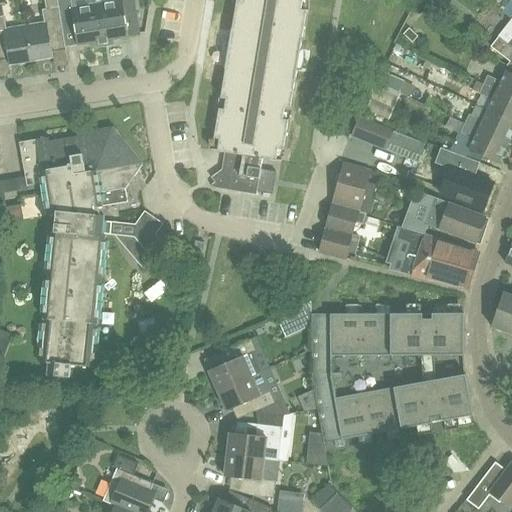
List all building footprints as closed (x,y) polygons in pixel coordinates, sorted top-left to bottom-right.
[(44,0),(46,8),(42,9),(44,22),(25,25),(31,61),(54,57),(52,50),(66,47),(63,27),(58,0),(44,0)] [(58,0),(63,27),(75,25),(78,45),(103,40),(97,3),(72,7),(70,0),(58,0)] [(118,0),(97,3),(103,40),(129,36),(126,17),(138,15),(135,0),(118,0)] [(236,0),(232,28),(302,40),(308,0),(236,0)] [(2,3),(0,3),(0,58),(9,57),(10,64),(31,61),(25,25),(7,28),(2,3)] [(185,40),(187,14),(175,13),(173,39),(185,40)] [(511,19),(499,35),(491,46),(511,62),(511,61),(511,19)] [(232,28),(226,67),(295,79),(302,40),(232,28)] [(412,42),(418,36),(409,28),(403,34),(412,42)] [(227,173),(212,184),(212,187),(257,194),(257,191),(261,170),(263,158),(282,161),(295,79),(226,67),(212,150),(230,153),(227,173)] [(511,72),(507,70),(502,81),(488,74),(484,83),(511,96),(511,72)] [(380,84),(400,92),(405,81),(385,72),(380,84)] [(407,83),(405,96),(430,102),(434,84),(430,83),(429,88),(407,83)] [(493,99),(488,110),(511,121),(511,96),(484,83),(479,93),(493,99)] [(511,121),(488,110),(483,120),(469,113),(465,123),(508,143),(511,133),(511,121)] [(387,150),(394,131),(359,116),(351,136),(386,151),(387,150)] [(498,163),(508,143),(465,123),(461,132),(474,139),(469,149),(498,163)] [(143,164),(143,161),(113,126),(77,132),(78,137),(49,142),(48,137),(19,142),(25,176),(27,185),(43,182),(49,215),(56,214),(54,231),(52,230),(39,362),(48,363),(47,375),(70,377),(71,365),(93,367),(95,353),(91,353),(93,336),(96,336),(99,310),(95,310),(97,293),(100,293),(103,267),(99,266),(101,249),(104,250),(106,236),(102,235),(104,216),(101,215),(99,206),(103,206),(101,192),(126,188),(143,164)] [(457,200),(484,210),(495,181),(480,175),(484,164),(449,150),(442,169),(464,178),(457,200)] [(261,170),(257,191),(272,194),(276,172),(261,170)] [(357,209),(359,207),(366,178),(338,172),(331,204),(357,209)] [(25,176),(10,179),(12,191),(28,189),(27,185),(25,176)] [(27,192),(15,193),(16,208),(28,207),(27,192)] [(434,197),(424,223),(477,243),(486,216),(434,197)] [(325,229),(353,238),(359,214),(332,206),(325,229)] [(400,239),(411,243),(408,251),(473,270),(478,251),(424,236),(404,229),(400,239)] [(324,230),(319,250),(319,252),(347,259),(352,238),(324,230)] [(203,252),(205,242),(196,240),(194,250),(203,252)] [(468,289),(473,270),(408,251),(403,270),(468,289)] [(491,326),(511,333),(511,294),(504,292),(491,326)] [(310,316),(310,304),(290,311),(298,330),(302,328),(299,321),(310,316)] [(464,355),(464,313),(432,314),(432,329),(422,329),(422,314),(312,314),(312,379),(324,443),(432,423),(430,408),(439,407),(442,421),(473,416),(466,374),(436,380),(433,355),(464,355)] [(209,371),(218,390),(252,375),(262,370),(254,351),(257,350),(251,338),(218,353),(223,364),(209,371)] [(274,400),(270,390),(260,394),(252,375),(218,390),(227,410),(251,399),(257,410),(257,417),(290,412),(283,397),(274,400)] [(281,439),(282,426),(284,414),(290,412),(257,417),(258,423),(257,435),(230,432),(227,454),(264,458),(279,460),(281,439)] [(467,452),(475,463),(488,453),(479,442),(467,452)] [(244,493),(274,497),(276,479),(277,479),(279,460),(264,458),(227,454),(225,475),(246,478),(244,493)] [(134,475),(139,463),(118,455),(113,466),(117,468),(112,481),(103,500),(111,503),(133,511),(146,511),(151,502),(146,500),(153,483),(134,475)] [(509,506),(511,502),(511,462),(495,485),(484,477),(467,499),(480,508),(491,493),(509,506)] [(80,491),(82,485),(81,481),(75,478),(71,487),(80,491)] [(320,504),(329,511),(365,511),(334,486),(320,504)] [(213,511),(270,511),(273,507),(249,497),(244,508),(219,498),(213,511)] [(301,511),(302,501),(278,498),(276,509),(284,511),(301,511)] [(112,511),(133,511),(111,503),(116,505),(112,511)]
